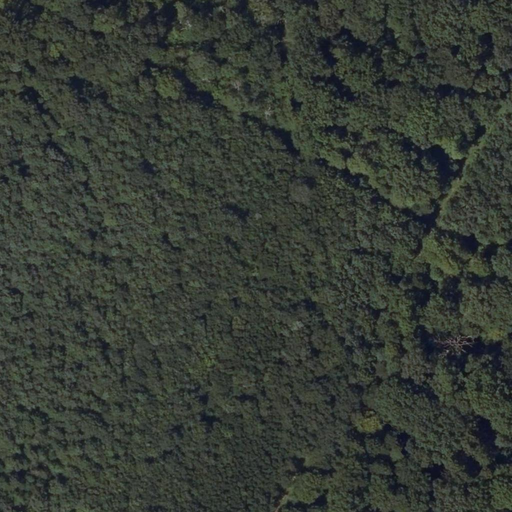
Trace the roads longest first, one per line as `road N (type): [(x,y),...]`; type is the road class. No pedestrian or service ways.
road 1 (track): [(511,245),(434,217),(17,0)]
road 2 (track): [(275,511),(511,78)]
